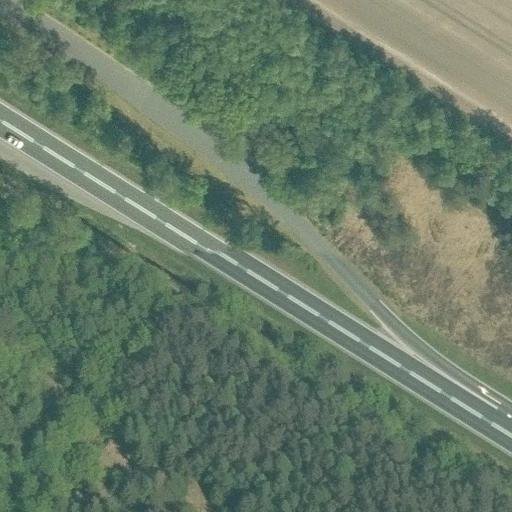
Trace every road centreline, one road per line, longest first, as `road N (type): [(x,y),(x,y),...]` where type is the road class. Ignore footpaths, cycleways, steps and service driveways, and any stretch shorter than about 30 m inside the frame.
road 1 (trunk): [(500,431),(0,118)]
road 2 (trunk): [(500,431),(473,388),(367,301)]
